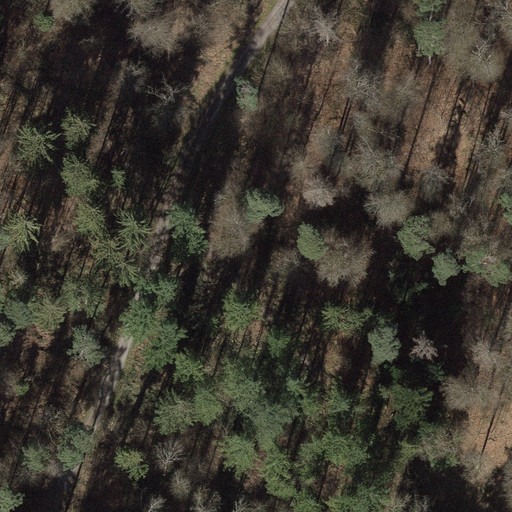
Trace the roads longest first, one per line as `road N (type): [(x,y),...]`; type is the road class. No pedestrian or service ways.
road 1 (track): [(493,511),(310,367),(275,318),(169,216)]
road 2 (track): [(44,511),(81,457),(169,216)]
road 3 (track): [(169,216),(215,112),(290,0)]
